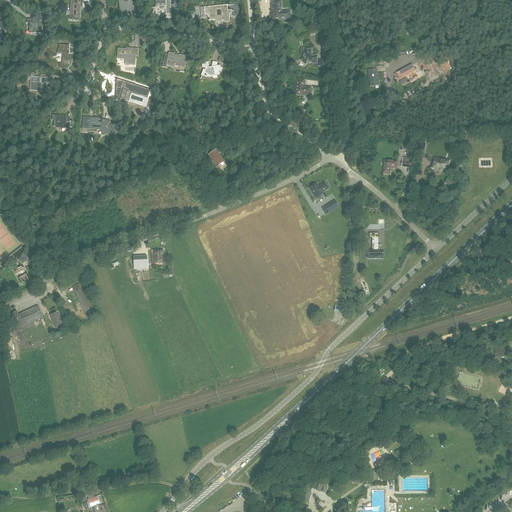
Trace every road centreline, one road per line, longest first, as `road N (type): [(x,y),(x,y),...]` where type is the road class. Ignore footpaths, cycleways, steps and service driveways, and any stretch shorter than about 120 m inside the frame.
road 1 (unclassified): [(161,511),(208,457),(266,419),(436,249)]
road 2 (unclassified): [(0,306),(331,158)]
road 3 (primary): [(317,390),(511,204)]
road 4 (unclassified): [(236,504),(271,482),(318,429),(380,381)]
road 5 (primary): [(317,390),(180,511)]
road 6 (track): [(179,491),(146,482),(0,496)]
road 7 (primary): [(189,511),(317,390)]
road 8 (track): [(338,0),(348,133),(337,162)]
road 9 (unclassified): [(253,49),(107,23)]
road 10 (track): [(380,381),(430,342),(511,317)]
road 11 (unclassified): [(331,158),(269,111),(253,49)]
road 12 (track): [(352,313),(353,174)]
road 13 (unclassified): [(511,407),(380,381)]
road 14 (unclassified): [(436,249),(337,162)]
